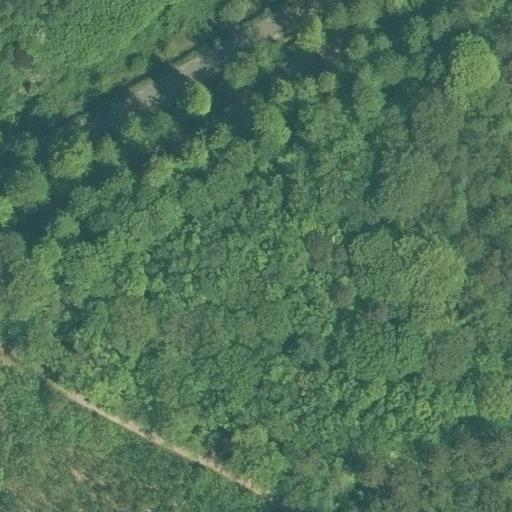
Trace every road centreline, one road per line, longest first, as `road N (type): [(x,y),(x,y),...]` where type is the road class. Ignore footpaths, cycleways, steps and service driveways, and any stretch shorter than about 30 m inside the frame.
road 1 (track): [(7,350),(511,382)]
road 2 (tertiary): [(0,181),(323,0)]
road 3 (track): [(293,511),(7,350)]
